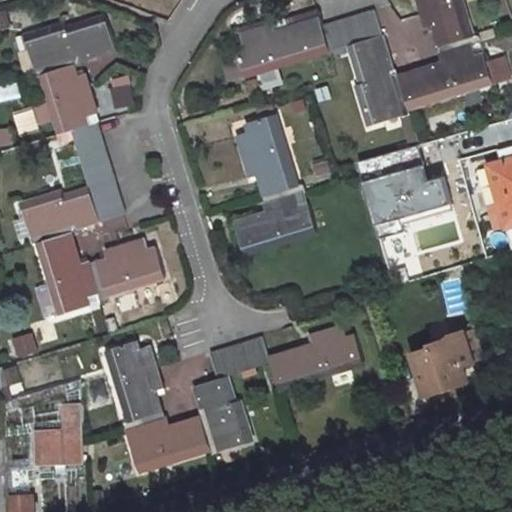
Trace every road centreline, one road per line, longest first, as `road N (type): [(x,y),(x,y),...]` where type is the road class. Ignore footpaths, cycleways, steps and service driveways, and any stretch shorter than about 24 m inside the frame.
road 1 (residential): [(210,0),(158,82),(155,109),(221,321)]
road 2 (unclassified): [(232,511),(511,425)]
